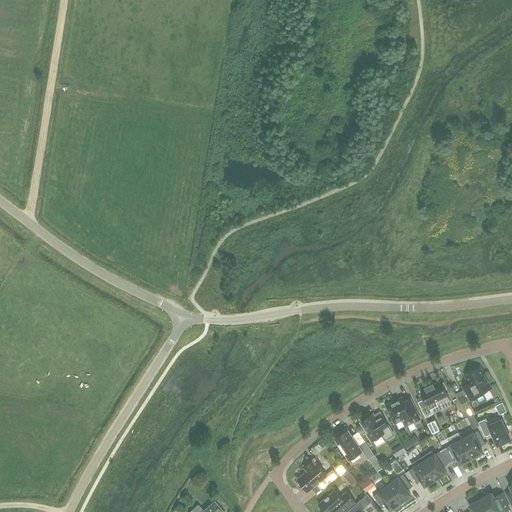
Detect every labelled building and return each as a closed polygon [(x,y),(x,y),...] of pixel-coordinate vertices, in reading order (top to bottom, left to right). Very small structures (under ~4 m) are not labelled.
[(466,375),(470,382),(463,386),(471,399),(483,393),(482,392),(491,387),(487,380),(488,380),(484,374),(480,368),(466,375)] [(424,398),(418,401),(425,416),(432,413),(430,408),(438,405),(436,401),(448,395),(444,388),(446,388),(443,382),(442,382),(441,380),(433,384),(432,383),(425,386),(426,388),(420,390),(424,398)] [(401,397),(385,405),(390,414),(395,422),(402,419),(405,425),(420,418),(410,399),(404,402),(401,397)] [(381,415),(376,419),(373,416),(370,418),(368,416),(367,417),(366,415),(361,419),(362,420),(360,421),(366,431),(365,431),(371,441),(381,434),(385,440),(393,434),(381,415)] [(502,420),(502,418),(501,419),(493,423),(491,418),(481,423),(486,432),(491,429),(497,444),(498,445),(499,444),(510,439),(510,440),(511,439),(510,438),(502,420)] [(427,423),(432,432),(439,429),(435,419),(427,423)] [(358,426),(352,430),(359,440),(365,435),(358,426)] [(359,446),(348,430),(335,439),(349,460),(362,450),(368,459),(374,454),(365,441),(359,446)] [(462,439),(472,457),(476,455),(483,451),(480,446),(485,444),(478,430),(462,439)] [(468,459),(472,457),(462,439),(446,447),(453,461),(458,458),(461,463),(468,459)] [(402,444),(398,447),(402,454),(406,451),(402,444)] [(424,461),(436,479),(439,476),(446,472),(443,467),(448,464),(440,451),(435,454),(432,450),(421,457),(424,461)] [(305,488),(308,491),(320,481),(324,486),(338,475),(333,469),(326,475),(316,463),(315,464),(312,461),(305,467),(307,470),(307,471),(298,479),(300,482),(299,483),(304,489),(305,488)] [(432,481),(436,479),(424,461),(409,470),(417,483),(422,480),(425,485),(432,481)] [(403,474),(389,484),(388,485),(401,502),(404,499),(411,494),(407,490),(412,486),(403,474)] [(397,504),(401,502),(388,485),(389,484),(387,483),(377,490),(378,492),(373,496),(382,508),(387,504),(391,509),(397,504)] [(325,511),(331,511),(332,511),(333,511),(342,511),(355,501),(347,491),(341,496),(335,490),(318,504),(320,505),(319,508),(322,511),(325,511)] [(485,497),(481,499),(487,511),(510,511),(511,511),(502,494),(494,498),(492,493),(490,494),(489,492),(485,494),(486,496),(485,497)] [(487,511),(481,499),(477,501),(470,505),(473,510),(469,511),(487,511)] [(359,511),(366,506),(360,500),(350,509),(352,511),(359,511)] [(222,511),(223,511),(218,504),(217,505),(214,502),(203,511),(198,505),(192,510),(190,511),(222,511)]
